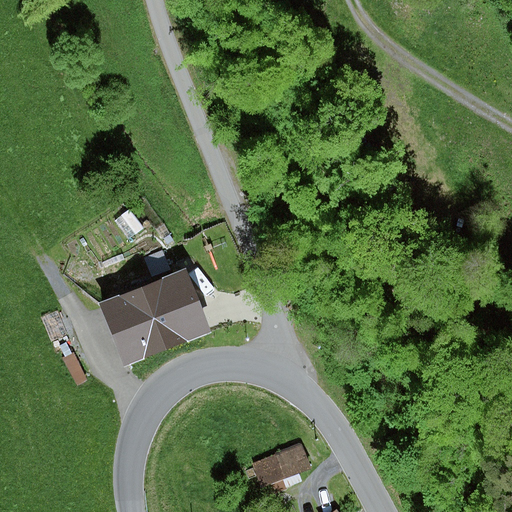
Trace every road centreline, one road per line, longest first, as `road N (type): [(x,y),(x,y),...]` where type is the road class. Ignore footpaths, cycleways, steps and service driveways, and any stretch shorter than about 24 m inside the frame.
road 1 (unclassified): [(274,373),(281,327),(156,0)]
road 2 (tertiary): [(274,373),(221,365),(169,384),(136,438),(133,511)]
road 3 (track): [(354,0),(398,56),(511,125)]
road 4 (tertiary): [(382,511),(323,412),(274,373)]
